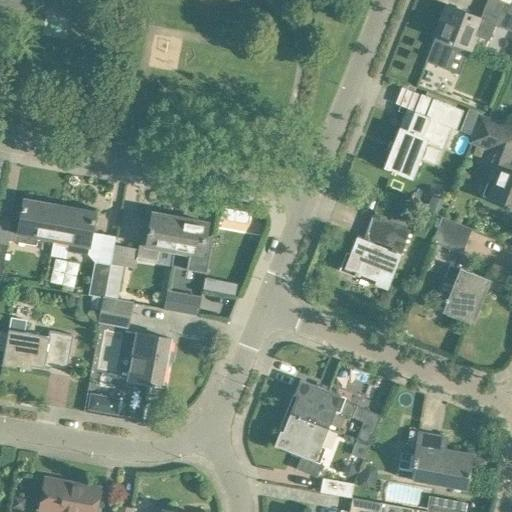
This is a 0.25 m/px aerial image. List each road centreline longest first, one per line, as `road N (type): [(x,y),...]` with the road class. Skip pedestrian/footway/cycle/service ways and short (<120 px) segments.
road 1 (residential): [(314,200),(0,142)]
road 2 (residential): [(511,407),(267,313)]
road 3 (residential): [(211,430),(186,449),(146,455),(0,432)]
road 4 (residential): [(314,200),(389,0)]
road 5 (residential): [(211,430),(267,313)]
road 6 (residential): [(267,313),(314,200)]
